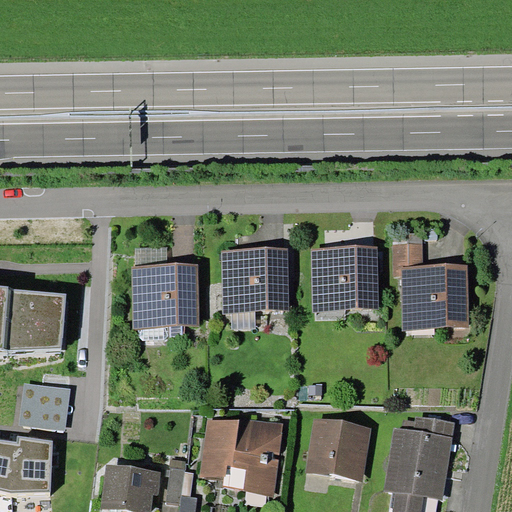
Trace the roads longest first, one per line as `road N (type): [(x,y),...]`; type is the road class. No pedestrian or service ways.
road 1 (residential): [(511,189),(0,209)]
road 2 (motorway): [(511,82),(0,92)]
road 3 (motorway): [(0,140),(511,131)]
road 4 (residential): [(481,511),(511,293)]
